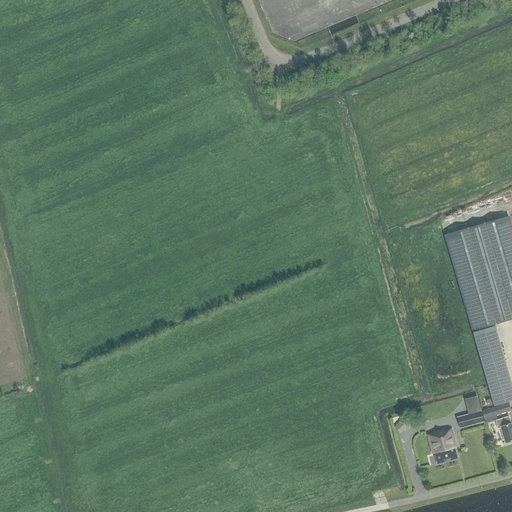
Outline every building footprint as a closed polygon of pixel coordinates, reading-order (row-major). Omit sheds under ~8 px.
[(511,320),(511,230),(508,217),(444,236),(473,332),(511,320)] [(511,410),(511,409),(510,403),(483,411),(486,419),(511,410)] [(484,422),(482,412),(458,418),(461,428),(484,422)] [(511,440),(511,423),(511,424),(509,417),(497,421),(499,428),(502,427),(507,442),(511,440)] [(409,424),(402,418),(394,427),(400,433),(409,424)] [(457,459),(455,448),(456,447),(452,430),(444,432),(444,431),(428,435),(434,456),(435,455),(438,464),(457,459)]
